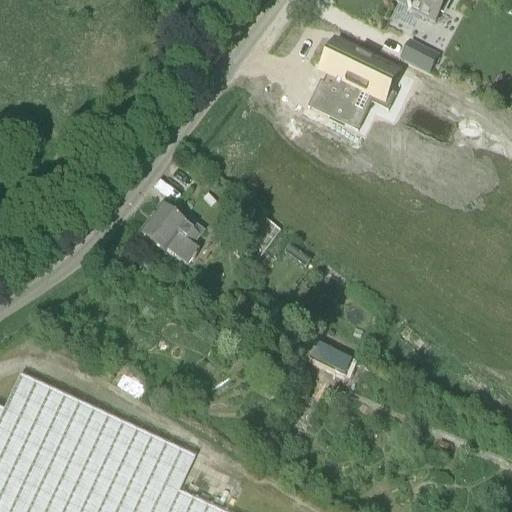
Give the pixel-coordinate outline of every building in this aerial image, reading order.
[(398,0),(397,4),(407,9),(434,24),(447,0),(398,0)] [(399,62),(429,78),(440,58),(410,42),(399,62)] [(336,44),(322,72),(333,78),(328,88),(342,95),(330,120),(344,127),(358,98),(361,92),(375,99),(380,90),(390,95),(399,75),(336,44)] [(184,227),(181,225),(160,209),(137,238),(163,257),(166,252),(187,268),(198,254),(193,250),(203,234),(188,222),(184,227)] [(247,227),(255,233),(236,258),(252,271),(280,235),(264,223),(256,216),(247,227)] [(13,280),(28,270),(19,257),(5,267),(13,280)] [(317,347),(310,361),(345,378),(352,364),(317,347)] [(210,511),(177,496),(193,463),(19,379),(2,414),(0,412),(0,511),(210,511)]
